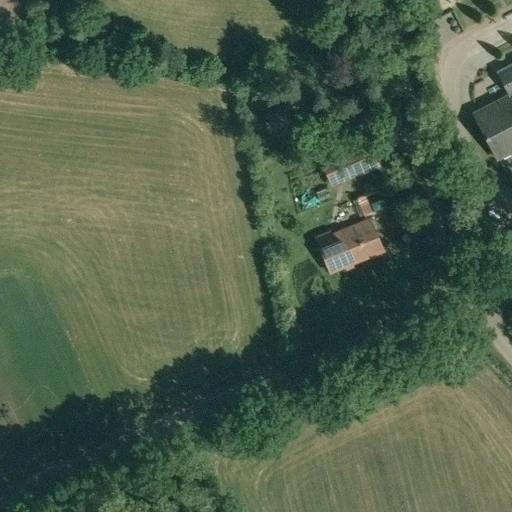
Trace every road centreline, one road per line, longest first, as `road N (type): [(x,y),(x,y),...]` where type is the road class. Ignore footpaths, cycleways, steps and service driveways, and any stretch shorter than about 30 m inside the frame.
road 1 (unclassified): [(0,504),(469,306)]
road 2 (track): [(394,0),(428,191),(444,254),(469,306)]
